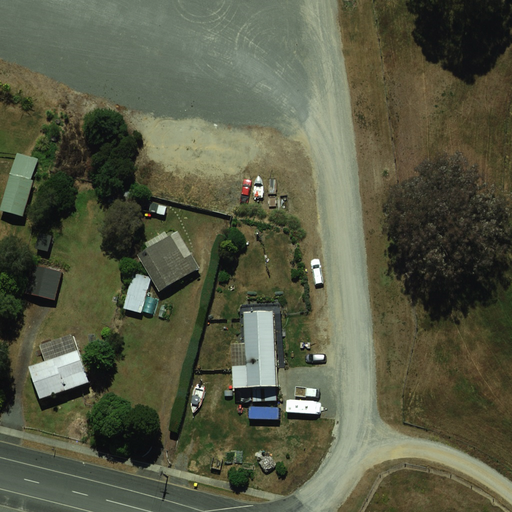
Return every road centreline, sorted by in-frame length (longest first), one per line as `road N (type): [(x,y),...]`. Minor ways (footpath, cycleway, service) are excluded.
road 1 (residential): [(324,0),(330,133),(359,382),(344,469),(308,511)]
road 2 (track): [(356,433),(453,451),(511,486)]
road 3 (residential): [(0,473),(151,511)]
